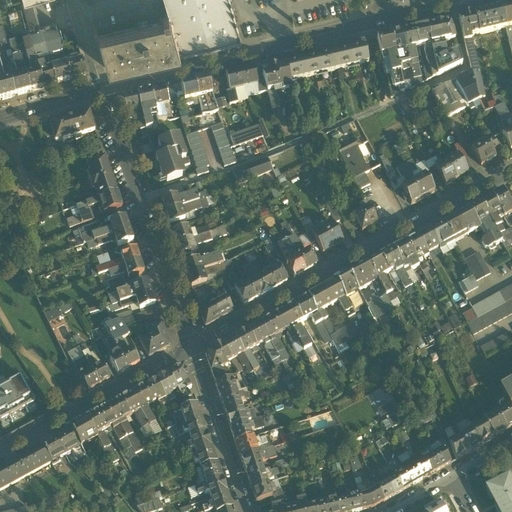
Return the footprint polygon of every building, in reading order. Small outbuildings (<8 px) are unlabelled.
[(31,29),(34,39),(42,37),(39,27),(32,0),(24,2),(23,2),(31,29)] [(163,0),(168,15),(169,20),(170,20),(179,54),(240,40),(241,40),(229,0),(163,0)] [(511,7),(501,10),(506,30),(511,28),(511,7)] [(501,10),(474,16),(479,36),(479,35),(479,36),(505,30),(506,30),(501,10)] [(108,71),(179,54),(170,20),(169,20),(168,15),(162,16),(164,21),(148,25),(139,27),(98,36),(108,71)] [(471,37),(479,36),(474,16),(458,20),(464,42),(471,41),(471,37)] [(137,21),(139,27),(148,25),(147,18),(137,21)] [(426,27),(430,45),(439,43),(443,42),(455,39),(450,21),(426,27)] [(42,38),(58,34),(55,23),(39,27),(42,37),(42,38)] [(426,27),(414,30),(418,48),(424,46),(430,45),(426,27)] [(402,32),(406,50),(414,48),(418,48),(414,30),(402,32)] [(402,32),(390,35),(394,53),(395,53),(401,51),(406,50),(402,32)] [(58,34),(42,38),(47,56),(47,57),(62,52),(61,50),(62,49),(58,34)] [(377,39),(381,57),(387,56),(388,62),(391,76),(400,74),(395,53),(394,53),(390,35),(376,38),(377,39)] [(42,38),(42,37),(34,39),(29,41),(30,45),(33,53),(38,72),(38,74),(45,71),(42,58),(47,56),(42,38)] [(9,42),(13,58),(20,57),(15,41),(9,42)] [(477,98),(477,99),(485,98),(479,72),(471,41),(464,42),(471,74),(477,98)] [(359,48),(348,50),(352,66),(368,62),(363,42),(358,43),(359,48)] [(432,51),(430,45),(424,46),(424,48),(424,49),(426,60),(433,59),(432,51)] [(406,50),(409,64),(410,63),(409,60),(416,59),(414,48),(406,50)] [(447,56),(445,48),(441,48),(432,51),(433,59),(438,77),(461,65),(458,52),(447,56)] [(338,52),(332,54),(336,70),(352,66),(348,50),(338,53),(338,52)] [(399,54),(402,65),(409,64),(406,50),(401,51),(402,54),(399,54)] [(32,73),(38,72),(33,53),(27,55),(32,73)] [(328,55),(317,58),(321,74),(336,70),(332,54),(328,55)] [(63,56),(65,65),(71,64),(69,55),(63,56)] [(19,74),(20,77),(25,75),(20,57),(13,58),(18,74),(19,74)] [(306,60),(301,61),(305,77),(321,74),(317,58),(306,60)] [(421,78),(416,59),(409,60),(410,63),(409,64),(413,80),(421,78)] [(423,68),(426,82),(438,77),(433,59),(426,60),(429,67),(423,68)] [(49,64),(51,70),(62,67),(60,61),(49,64)] [(65,65),(65,66),(70,81),(86,77),(82,61),(71,64),(65,65)] [(297,63),(286,65),(289,81),(305,77),(301,61),(296,63),(297,63)] [(391,76),(388,62),(382,64),(385,77),(391,76)] [(413,80),(409,64),(402,65),(403,71),(406,70),(409,81),(413,80)] [(292,91),(289,81),(286,65),(285,65),(277,67),(272,68),(271,67),(269,68),(268,69),(268,71),(269,73),(269,74),(262,75),(264,81),(267,92),(276,90),(281,89),(282,93),(292,91)] [(62,67),(51,70),(55,85),(70,81),(65,66),(62,67)] [(243,88),(245,88),(250,87),(258,85),(257,82),(253,67),(239,71),(243,88)] [(45,71),(38,74),(43,89),(55,85),(51,70),(45,71)] [(225,74),(229,91),(235,90),(243,88),(239,71),(225,74)] [(30,93),(43,89),(38,74),(38,72),(32,73),(25,75),(30,93)] [(404,93),(400,74),(391,76),(393,86),(388,88),(390,99),(404,93)] [(454,82),(467,107),(471,104),(478,100),(477,99),(477,98),(471,74),(454,82)] [(20,77),(13,78),(18,96),(30,93),(25,75),(20,77)] [(15,97),(18,96),(13,78),(10,79),(15,97)] [(194,81),(198,99),(211,96),(207,78),(194,81)] [(10,79),(6,80),(11,98),(15,97),(10,79)] [(6,80),(0,82),(0,101),(11,98),(6,80)] [(180,84),(184,102),(191,100),(198,99),(194,81),(180,84)] [(258,85),(260,94),(267,92),(264,81),(257,82),(258,85)] [(432,93),(446,120),(468,109),(467,107),(454,82),(432,93)] [(165,88),(150,91),(154,108),(163,106),(169,104),(165,88)] [(238,103),(235,90),(229,91),(226,91),(229,105),(238,103)] [(267,92),(272,109),(280,107),(276,90),(267,92)] [(155,111),(154,108),(150,91),(137,95),(141,112),(146,110),(147,113),(155,111)] [(136,113),(141,112),(137,95),(123,98),(126,115),(136,113)] [(217,113),(211,96),(198,99),(202,117),(211,116),(217,113)] [(217,107),(227,106),(226,98),(216,98),(217,107)] [(155,111),(158,122),(166,120),(165,116),(163,106),(154,108),(155,111)] [(495,109),(503,123),(504,123),(508,131),(511,128),(511,123),(503,106),(495,109)] [(145,131),(141,112),(136,113),(140,132),(145,131)] [(89,113),(72,118),(75,128),(72,128),(76,140),(81,138),(81,135),(94,131),(89,113)] [(75,140),(76,140),(72,128),(75,128),(72,118),(50,124),(50,125),(55,141),(55,143),(74,137),(75,140)] [(502,134),(508,131),(504,123),(503,123),(498,126),(502,134)] [(38,129),(41,140),(48,138),(49,143),(55,141),(50,125),(38,129)] [(210,128),(212,134),(224,130),(222,125),(210,128)] [(349,125),(338,128),(342,136),(352,133),(349,125)] [(230,137),(234,149),(263,138),(258,127),(230,137)] [(511,128),(508,131),(502,134),(505,139),(507,143),(511,150),(511,149),(511,128)] [(233,158),(224,130),(212,134),(222,162),(233,158)] [(186,137),(197,171),(207,168),(209,167),(198,133),(186,137)] [(164,177),(166,183),(182,178),(177,163),(174,154),(183,151),(179,136),(158,144),(160,151),(163,150),(165,156),(162,157),(155,159),(158,166),(160,165),(162,170),(159,171),(162,178),(164,177)] [(486,141),(492,153),(499,149),(492,137),(486,141)] [(300,145),(303,150),(316,145),(313,139),(300,145)] [(337,150),(354,181),(364,175),(368,173),(361,159),(362,158),(356,149),(360,147),(356,140),(337,150)] [(471,149),(481,166),(495,158),(492,153),(486,141),(471,149)] [(458,157),(461,163),(468,160),(459,144),(452,147),(456,155),(458,157)] [(185,160),(187,159),(183,151),(174,154),(177,163),(181,161),(180,157),(184,156),(185,160)] [(319,155),(321,160),(327,157),(325,152),(319,155)] [(453,159),(447,163),(456,181),(467,174),(461,163),(458,157),(456,155),(452,157),(453,159)] [(235,164),(233,158),(222,162),(224,168),(235,164)] [(95,191),(98,200),(116,194),(104,159),(87,165),(90,175),(87,176),(92,192),(95,191)] [(185,160),(181,161),(183,167),(190,165),(188,159),(187,159),(185,160)] [(232,172),(238,185),(272,172),(265,159),(232,172)] [(429,170),(434,167),(439,165),(432,159),(425,163),(429,170)] [(381,163),(388,174),(393,171),(387,160),(381,163)] [(403,167),(411,183),(415,181),(412,176),(417,173),(414,168),(411,162),(403,167)] [(424,163),(414,168),(417,173),(412,176),(415,181),(425,175),(429,173),(424,163)] [(440,167),(439,165),(434,167),(436,169),(435,169),(445,187),(456,181),(447,163),(440,167)] [(403,179),(406,185),(411,183),(403,167),(396,170),(402,180),(403,179)] [(208,173),(207,168),(197,171),(195,171),(197,177),(208,173)] [(354,181),(359,192),(370,186),(364,175),(354,181)] [(425,175),(415,181),(411,183),(421,200),(434,193),(425,175)] [(421,200),(411,183),(406,185),(401,188),(405,195),(402,196),(405,202),(408,201),(411,206),(421,200)] [(159,197),(161,202),(176,197),(174,192),(159,197)] [(503,192),(492,198),(500,213),(503,218),(511,213),(511,209),(507,200),(503,192)] [(122,209),(116,194),(98,200),(100,205),(102,210),(104,215),(122,209)] [(356,197),(360,205),(365,202),(361,195),(356,197)] [(196,196),(178,202),(181,209),(199,203),(196,196)] [(165,214),(181,209),(178,202),(177,197),(176,197),(161,202),(165,214)] [(496,215),(500,213),(492,198),(492,197),(480,203),(489,219),(496,215)] [(86,205),(87,210),(88,209),(100,205),(98,200),(86,205)] [(199,203),(181,209),(183,216),(201,210),(199,203)] [(477,226),(481,223),(489,219),(480,203),(468,210),(476,226),(477,226)] [(73,219),(79,217),(82,225),(92,222),(88,209),(87,210),(86,205),(70,210),(73,219)] [(185,220),(183,216),(181,209),(165,214),(169,225),(185,220)] [(354,217),(362,233),(377,225),(369,209),(354,217)] [(479,230),(477,226),(476,226),(468,210),(464,209),(463,213),(462,214),(473,233),(479,230)] [(335,224),(341,221),(338,216),(336,211),(330,214),(335,224)] [(344,212),(338,216),(341,221),(343,225),(349,221),(344,212)] [(467,236),(473,233),(462,214),(456,216),(467,236)] [(499,219),(496,215),(489,219),(494,229),(500,226),(497,220),(499,219)] [(467,236),(456,216),(443,224),(454,244),(467,236)] [(69,229),(82,225),(79,217),(73,219),(67,221),(69,229)] [(125,219),(109,224),(111,230),(113,236),(114,236),(129,231),(129,230),(125,219)] [(481,223),(489,237),(494,247),(501,243),(498,236),(494,229),(489,219),(481,223)] [(169,225),(170,230),(186,225),(185,220),(169,225)] [(87,245),(93,243),(91,236),(111,230),(109,224),(100,227),(101,230),(98,231),(91,233),(91,234),(80,238),(83,246),(87,245)] [(214,224),(207,226),(209,232),(216,230),(214,224)] [(446,248),(454,244),(443,224),(429,232),(438,249),(445,246),(446,248)] [(187,228),(186,225),(170,230),(172,234),(187,228)] [(316,241),(322,254),(335,247),(335,246),(342,242),(333,225),(313,236),(316,241)] [(494,229),(498,236),(501,234),(504,232),(503,232),(500,226),(494,229)] [(89,228),(78,232),(80,238),(91,234),(91,233),(89,228)] [(176,246),(191,240),(189,234),(187,228),(172,234),(176,246)] [(207,228),(189,234),(191,240),(209,234),(207,228)] [(282,230),(288,242),(294,239),(288,228),(282,230)] [(511,235),(509,229),(503,232),(504,232),(501,234),(506,242),(511,239),(511,235)] [(113,236),(111,230),(91,236),(93,243),(96,242),(113,236)] [(209,234),(212,241),(226,236),(224,230),(209,234)] [(129,231),(114,236),(116,242),(118,247),(133,242),(129,231)] [(304,234),(310,244),(316,241),(313,236),(310,231),(304,234)] [(427,255),(438,249),(429,232),(417,238),(427,255)] [(209,234),(191,240),(194,247),(212,241),(209,234)] [(501,243),(502,245),(506,242),(501,234),(498,236),(501,243)] [(113,236),(96,242),(98,247),(116,242),(114,236),(113,236)] [(488,250),(494,247),(489,237),(483,241),(482,244),(484,249),(488,250)] [(428,258),(427,255),(417,238),(406,244),(415,260),(422,256),(424,260),(428,258)] [(288,242),(297,258),(303,255),(294,239),(288,242)] [(511,239),(506,242),(502,245),(507,254),(511,251),(511,239)] [(195,252),(194,247),(191,240),(176,246),(180,257),(195,252)] [(90,250),(98,247),(96,242),(93,243),(87,245),(90,250)] [(288,242),(282,245),(291,262),(297,258),(288,242)] [(408,264),(415,260),(406,244),(392,252),(401,267),(408,264)] [(288,264),(291,262),(282,245),(279,247),(285,259),(288,264)] [(273,250),(279,262),(285,259),(279,247),(273,250)] [(120,256),(122,261),(124,268),(140,262),(136,251),(120,256)] [(200,255),(202,261),(213,258),(211,252),(200,255)] [(308,252),(303,255),(297,258),(305,273),(316,267),(308,252)] [(388,274),(396,270),(401,267),(392,252),(380,259),(388,274)] [(268,257),(272,265),(278,262),(274,254),(268,257)] [(478,255),(473,258),(484,279),(490,276),(478,255)] [(202,261),(203,264),(206,271),(223,266),(223,265),(220,266),(217,257),(219,257),(219,256),(213,258),(202,261)] [(305,273),(297,258),(291,262),(288,264),(286,264),(294,279),(305,273)] [(475,284),(484,279),(473,258),(464,263),(472,278),(475,284)] [(383,277),(388,274),(380,259),(368,265),(385,298),(392,294),(383,277)] [(109,273),(124,268),(122,261),(95,270),(96,271),(98,277),(104,275),(109,273)] [(187,278),(202,272),(200,265),(199,262),(199,261),(183,266),(187,278)] [(140,262),(124,268),(126,273),(128,280),(144,274),(140,262)] [(249,265),(258,281),(263,278),(254,262),(249,265)] [(418,283),(408,264),(401,267),(412,286),(418,283)] [(243,269),(251,284),(258,281),(249,265),(243,269)] [(368,265),(355,272),(365,290),(372,286),(373,292),(375,296),(378,302),(385,298),(368,265)] [(206,271),(202,272),(205,279),(225,273),(223,266),(206,271)] [(271,274),(268,275),(276,289),(287,283),(277,266),(270,271),(271,274)] [(412,286),(401,267),(396,270),(397,272),(395,273),(404,290),(412,286)] [(110,279),(126,273),(124,268),(109,273),(110,278),(110,279)] [(421,272),(427,282),(430,280),(425,270),(421,272)] [(207,284),(205,279),(202,272),(187,278),(191,290),(191,289),(199,287),(207,284)] [(358,293),(365,290),(355,272),(349,276),(358,293)] [(233,275),(230,277),(237,289),(240,287),(233,275)] [(268,275),(263,278),(258,281),(265,295),(276,289),(268,275)] [(345,299),(346,301),(358,293),(349,276),(336,283),(345,299)] [(226,283),(231,292),(235,290),(234,290),(237,289),(230,277),(228,278),(226,283)] [(106,284),(109,291),(125,285),(122,278),(106,284)] [(478,288),(475,284),(472,278),(463,283),(469,294),(478,288)] [(265,295),(258,281),(251,284),(247,287),(255,301),(265,295)] [(146,282),(131,288),(135,300),(150,294),(146,282)] [(331,306),(339,302),(345,299),(336,283),(322,290),(331,306)] [(464,296),(469,294),(463,283),(458,286),(464,296)] [(126,289),(125,285),(109,291),(105,292),(107,297),(108,297),(116,294),(125,291),(125,290),(126,289)] [(244,307),(255,301),(247,287),(244,289),(242,286),(240,287),(237,289),(234,290),(235,290),(244,307)] [(511,286),(499,294),(505,305),(511,300),(511,286)] [(119,305),(135,300),(131,288),(126,289),(125,290),(125,291),(116,294),(119,305)] [(322,290),(318,293),(327,309),(331,306),(322,290)] [(204,301),(200,291),(193,294),(197,305),(204,301)] [(307,299),(316,315),(320,313),(327,309),(318,293),(307,299)] [(111,304),(112,307),(119,305),(116,294),(108,297),(111,304)] [(150,294),(135,300),(137,305),(139,311),(154,306),(150,294)] [(385,298),(389,304),(395,300),(392,294),(385,298)] [(499,294),(485,302),(491,312),(501,306),(505,305),(499,294)] [(378,302),(375,296),(369,300),(372,304),(366,307),(368,311),(374,321),(392,310),(389,304),(385,298),(378,302)] [(224,298),(211,305),(220,320),(233,313),(224,298)] [(307,299),(293,307),(302,323),(312,317),(316,315),(307,299)] [(339,302),(345,314),(351,311),(346,301),(345,299),(339,302)] [(129,308),(137,305),(135,300),(119,305),(121,311),(129,308)] [(511,300),(505,305),(501,306),(507,317),(511,314),(511,300)] [(206,308),(204,301),(197,305),(199,312),(206,308)] [(471,309),(472,310),(477,320),(491,312),(485,302),(471,309)] [(121,311),(119,305),(112,307),(110,308),(112,314),(121,311)] [(137,305),(129,308),(131,313),(131,314),(139,311),(137,305)] [(205,328),(220,320),(211,305),(206,308),(199,312),(205,328)] [(143,315),(156,311),(154,306),(139,311),(141,316),(143,315)] [(473,336),(507,317),(501,306),(491,312),(477,320),(467,325),(473,336)] [(84,312),(85,316),(105,310),(104,307),(84,312)] [(282,313),(291,329),(296,326),(302,323),(293,307),(282,313)] [(467,325),(477,320),(472,310),(462,316),(467,325)] [(156,311),(143,315),(146,322),(158,318),(156,311)] [(354,317),(351,311),(345,314),(348,320),(354,317)] [(62,318),(68,330),(79,325),(74,313),(62,318)] [(131,313),(116,317),(118,324),(121,323),(133,319),(131,314),(131,313)] [(282,313),(271,319),(280,335),(286,331),(291,329),(282,313)] [(321,324),(321,323),(327,320),(324,315),(320,313),(316,315),(321,324)] [(121,323),(124,329),(146,322),(143,315),(141,316),(133,319),(121,323)] [(321,324),(316,315),(312,317),(313,320),(311,321),(315,327),(321,324)] [(449,324),(440,328),(444,334),(460,326),(455,315),(447,319),(449,324)] [(111,326),(118,324),(116,317),(109,320),(111,326)] [(359,339),(365,336),(357,320),(354,317),(348,320),(351,326),(352,325),(358,336),(359,339)] [(128,336),(129,337),(146,331),(161,326),(158,318),(146,322),(124,329),(128,336)] [(260,325),(269,341),(273,338),(280,335),(271,319),(260,325)] [(334,331),(327,320),(321,323),(331,342),(336,349),(352,339),(346,328),(344,325),(334,331)] [(113,344),(121,341),(128,336),(124,329),(121,323),(118,324),(111,326),(104,328),(106,331),(111,340),(113,344)] [(315,327),(325,345),(331,342),(321,323),(321,324),(315,327)] [(260,325),(247,332),(256,348),(263,344),(269,341),(260,325)] [(346,328),(352,339),(358,336),(352,325),(351,326),(346,328)] [(139,343),(148,359),(169,348),(161,326),(146,331),(149,338),(139,343)] [(297,329),(296,326),(291,329),(299,343),(304,352),(311,348),(299,327),(297,329)] [(299,343),(291,329),(286,331),(288,334),(286,335),(293,346),(299,343)] [(111,340),(106,331),(101,333),(106,342),(111,340)] [(234,339),(243,355),(249,352),(256,348),(247,332),(234,339)] [(480,349),(486,360),(511,345),(511,336),(510,333),(480,349)] [(275,341),(273,338),(269,341),(277,355),(283,352),(276,340),(275,341)] [(234,339),(222,346),(230,362),(231,361),(237,358),(243,355),(234,339)] [(105,342),(113,356),(118,353),(113,344),(111,340),(106,342),(105,342)] [(118,353),(120,356),(127,352),(121,341),(113,344),(118,353)] [(277,355),(269,341),(263,344),(265,346),(265,350),(272,364),(279,360),(277,355)] [(205,355),(211,373),(219,368),(220,371),(221,370),(226,367),(227,366),(226,364),(230,362),(222,346),(205,355)] [(69,358),(71,362),(73,365),(74,365),(74,366),(84,361),(82,356),(80,352),(78,349),(67,355),(69,358)] [(131,350),(127,352),(120,356),(128,371),(139,365),(131,350)] [(243,355),(249,365),(253,363),(255,362),(249,352),(243,355)] [(84,361),(91,373),(96,370),(87,353),(82,356),(84,361)] [(243,368),(244,368),(249,365),(243,355),(237,358),(243,368)] [(128,371),(120,356),(113,360),(109,362),(112,367),(117,376),(128,371)] [(73,367),(80,379),(91,373),(84,361),(74,366),(73,367)] [(226,367),(231,377),(238,374),(239,374),(231,361),(230,362),(226,364),(227,366),(226,367)] [(68,364),(76,381),(80,380),(80,379),(73,367),(74,366),(74,365),(73,365),(71,362),(68,364)] [(257,370),(253,363),(249,365),(253,372),(257,370)] [(253,372),(249,365),(244,368),(248,375),(253,372)] [(102,367),(96,370),(91,373),(98,387),(109,381),(102,367)] [(108,369),(113,379),(117,376),(112,367),(108,369)] [(176,391),(177,391),(184,387),(186,391),(187,391),(191,389),(184,367),(168,375),(168,376),(176,391)] [(225,379),(221,370),(220,371),(219,368),(211,373),(214,382),(214,383),(225,379)] [(98,387),(91,373),(80,379),(80,380),(87,393),(98,387)] [(155,383),(164,398),(171,394),(176,391),(168,376),(155,383)] [(20,378),(0,388),(0,422),(9,418),(18,413),(25,409),(34,404),(20,378)] [(215,385),(220,399),(236,393),(233,383),(236,382),(235,379),(215,385)] [(151,405),(158,402),(164,398),(155,383),(142,390),(151,405)] [(511,384),(502,390),(506,397),(509,403),(510,402),(511,406),(511,384)] [(191,397),(187,391),(186,391),(184,387),(177,391),(183,402),(187,400),(186,399),(191,397)] [(142,390),(131,396),(149,429),(156,425),(148,411),(146,412),(144,410),(151,406),(151,405),(142,390)] [(236,393),(220,399),(225,414),(241,409),(239,403),(249,400),(247,394),(237,397),(236,393)] [(175,400),(171,394),(164,398),(167,404),(175,400)] [(131,396),(120,402),(129,418),(136,414),(137,417),(135,418),(145,437),(152,433),(149,429),(131,396)] [(184,405),(185,407),(196,403),(193,396),(191,397),(186,399),(187,400),(183,402),(184,405)] [(497,402),(500,408),(509,403),(506,397),(497,402)] [(167,404),(164,398),(158,402),(161,407),(167,404)] [(120,402),(109,408),(127,441),(134,437),(126,423),(124,424),(122,421),(129,418),(120,402)] [(511,406),(510,402),(509,403),(500,408),(503,411),(499,414),(508,430),(511,428),(511,406)] [(34,404),(25,409),(28,415),(37,409),(34,404)] [(392,411),(388,404),(376,411),(381,418),(392,411)] [(180,411),(184,422),(185,424),(201,419),(197,405),(180,411)] [(109,408),(98,415),(107,430),(113,427),(114,429),(112,430),(120,445),(127,441),(109,408)] [(243,414),(241,409),(225,414),(230,429),(246,424),(245,420),(254,416),(253,411),(243,414)] [(268,409),(262,411),(264,418),(271,416),(268,409)] [(332,411),(309,420),(314,434),(338,425),(332,411)] [(495,438),(508,430),(499,414),(496,416),(493,412),(484,417),(487,423),(495,438)] [(9,418),(12,423),(21,418),(18,413),(9,418)] [(98,415),(87,421),(97,440),(105,453),(112,449),(104,435),(102,436),(100,433),(107,430),(98,415)] [(438,422),(434,415),(428,419),(430,422),(432,426),(438,422)] [(399,425),(394,416),(387,421),(391,429),(399,425)] [(12,423),(9,418),(0,422),(0,424),(2,429),(12,423)] [(206,434),(201,419),(185,424),(186,428),(177,431),(179,437),(188,434),(190,440),(206,434)] [(256,421),(246,424),(248,427),(257,424),(262,422),(261,419),(256,421)] [(430,422),(428,419),(421,423),(422,427),(430,422)] [(70,430),(80,449),(87,446),(85,443),(95,437),(97,440),(87,421),(70,430)] [(391,429),(387,421),(381,424),(386,432),(391,429)] [(422,427),(421,423),(413,427),(416,433),(423,429),(422,427)] [(482,445),(495,438),(487,423),(481,426),(479,423),(472,427),(482,445)] [(248,427),(246,424),(230,429),(235,444),(251,439),(250,433),(259,430),(257,424),(248,427)] [(469,453),(482,445),(472,427),(465,431),(467,434),(461,438),(469,453)] [(394,433),(397,437),(405,433),(406,432),(406,431),(404,428),(394,433)] [(71,453),(73,455),(81,451),(80,449),(70,430),(69,431),(55,438),(65,456),(71,453)] [(446,434),(448,441),(455,437),(451,431),(446,434)] [(410,441),(405,433),(397,437),(401,446),(410,441)] [(211,449),(206,434),(190,440),(192,445),(182,449),(184,454),(194,451),(195,455),(211,449)] [(293,434),(280,438),(283,445),(295,441),(293,434)] [(85,443),(87,446),(97,440),(95,437),(85,443)] [(457,440),(455,437),(448,441),(456,461),(469,453),(461,438),(457,440)] [(55,438),(41,446),(51,464),(53,467),(61,463),(59,460),(65,456),(55,438)] [(240,459),(256,454),(253,444),(251,439),(235,444),(240,459)] [(268,439),(253,444),(256,454),(271,449),(268,439)] [(385,439),(379,442),(382,447),(388,444),(385,439)] [(430,449),(432,456),(442,450),(439,444),(430,449)] [(41,446),(16,460),(26,479),(51,464),(41,446)] [(432,456),(430,449),(430,448),(419,454),(419,456),(423,461),(432,456)] [(217,464),(211,449),(195,455),(197,460),(187,463),(189,469),(199,465),(200,470),(217,464)] [(271,449),(256,454),(260,464),(276,459),(273,449),(271,449)] [(442,450),(432,456),(440,470),(450,464),(442,450)] [(85,456),(81,451),(73,455),(76,461),(85,456)] [(262,469),(260,464),(256,454),(240,459),(245,475),(262,469)] [(396,459),(401,466),(410,461),(406,454),(396,459)] [(410,461),(413,467),(423,461),(419,456),(410,461)] [(431,475),(440,470),(432,456),(423,461),(431,475)] [(349,461),(352,474),(355,473),(362,470),(357,459),(349,461)] [(16,460),(0,468),(0,492),(26,479),(16,460)] [(275,465),(277,470),(292,465),(290,460),(275,465)] [(401,467),(404,472),(413,467),(410,461),(401,466),(401,467)] [(431,475),(423,461),(413,467),(421,481),(431,475)] [(347,462),(341,464),(344,474),(350,472),(347,462)] [(222,479),(217,464),(200,470),(205,485),(222,479)] [(341,474),(339,465),(331,467),(334,476),(341,474)] [(401,467),(391,472),(394,478),(404,472),(401,467)] [(421,481),(413,467),(404,472),(412,486),(421,481)] [(264,475),(262,469),(245,475),(251,490),(267,484),(265,480),(275,477),(273,472),(264,475)] [(382,478),(385,483),(394,478),(391,472),(382,478)] [(402,492),(412,486),(404,472),(394,478),(402,492)] [(373,483),(375,489),(385,483),(382,478),(373,483)] [(402,492),(394,478),(385,483),(393,497),(402,492)] [(222,479),(205,485),(207,489),(209,495),(211,500),(227,495),(222,479)] [(272,483),(275,493),(280,491),(277,481),(276,481),(272,483)] [(511,511),(511,484),(510,481),(489,492),(493,499),(494,499),(498,506),(497,507),(499,511),(511,511)] [(267,485),(267,484),(251,490),(256,504),(269,500),(272,499),(271,495),(275,493),(272,483),(267,485)] [(393,497),(385,483),(375,489),(383,503),(393,497)] [(367,484),(362,486),(364,494),(367,494),(371,491),(369,488),(367,484)] [(191,501),(198,498),(197,495),(203,493),(203,490),(207,489),(205,485),(187,491),(191,501)] [(358,496),(364,494),(362,486),(356,487),(358,496)] [(350,489),(352,497),(358,496),(356,487),(350,489)] [(209,495),(207,489),(203,490),(203,493),(197,495),(198,498),(209,495)] [(375,489),(371,491),(379,505),(383,503),(375,489)] [(269,500),(271,505),(275,503),(283,501),(281,496),(282,496),(280,491),(275,493),(271,495),(272,499),(269,500)] [(379,505),(371,491),(367,494),(364,494),(358,496),(361,511),(373,509),(379,505)] [(335,494),(337,501),(347,498),(346,492),(335,494)] [(159,493),(151,495),(152,502),(161,500),(159,493)] [(225,511),(232,510),(227,495),(211,500),(212,505),(203,508),(204,511),(212,511),(214,511),(225,511)] [(359,511),(361,511),(358,496),(352,497),(347,498),(350,511),(359,511)] [(136,502),(138,508),(152,504),(150,497),(136,502)] [(350,511),(347,498),(337,501),(339,511),(350,511)] [(152,504),(138,508),(136,509),(138,511),(158,511),(162,511),(158,501),(152,504)] [(327,511),(339,511),(337,501),(325,504),(327,511)]
